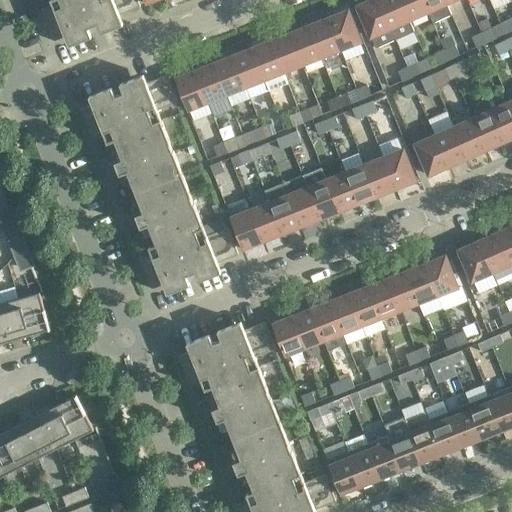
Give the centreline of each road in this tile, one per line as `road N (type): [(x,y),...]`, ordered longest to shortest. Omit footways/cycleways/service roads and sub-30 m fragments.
road 1 (residential): [(129,341),(511,190)]
road 2 (residential): [(129,341),(32,97)]
road 3 (residential): [(32,97),(267,0)]
road 4 (residential): [(197,511),(129,341)]
road 5 (residential): [(0,395),(129,341)]
road 6 (residential): [(392,511),(511,465)]
